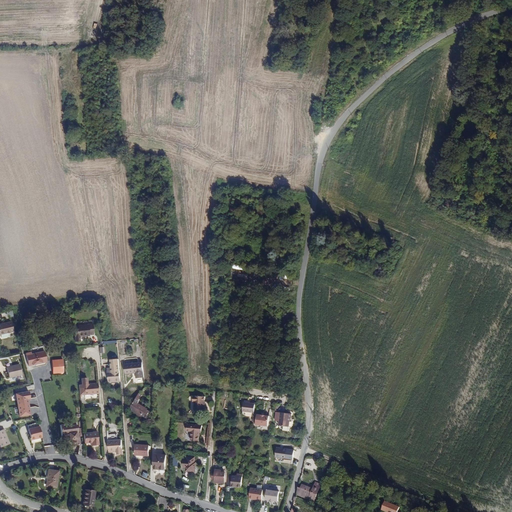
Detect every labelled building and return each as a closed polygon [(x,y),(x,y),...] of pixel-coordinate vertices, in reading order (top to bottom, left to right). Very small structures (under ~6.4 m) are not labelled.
[(89,321),(86,322),(87,331),(90,331),(94,330),(93,320),(89,320),(89,321)] [(0,324),(0,335),(14,332),(12,322),(0,324)] [(79,333),(87,333),(87,331),(86,322),(79,322),(75,323),(76,333),(76,338),(80,338),(79,333)] [(27,351),(30,363),(48,359),(45,348),(31,352),(31,350),(27,351)] [(63,356),(52,358),(54,372),(65,370),(63,356)] [(110,382),(108,382),(108,383),(120,382),(120,370),(119,359),(114,360),(115,370),(116,381),(110,382)] [(21,362),(11,364),(14,375),(23,373),(21,362)] [(132,363),(133,373),(136,373),(137,378),(144,377),(142,362),(132,363)] [(80,382),(81,392),(92,391),(91,383),(91,381),(89,381),(87,381),(85,381),(84,381),(82,381),(80,382)] [(15,393),(16,417),(30,416),(28,392),(15,393)] [(204,403),(204,399),(204,395),(193,394),(193,399),(194,400),(194,407),(204,409),(205,403),(204,403)] [(143,416),(144,405),(138,402),(139,401),(136,399),(130,408),(133,410),(134,409),(136,410),(134,412),(141,416),(142,415),(143,416)] [(255,413),(255,405),(246,404),(245,411),(255,413)] [(290,427),(291,421),(291,419),(292,419),(293,414),(282,412),(280,425),(285,426),(284,430),(289,431),(291,432),(291,431),(292,429),(291,429),(291,427),(290,427)] [(258,415),(257,426),(269,427),(270,416),(258,415)] [(77,421),(61,423),(62,433),(69,432),(69,438),(72,437),(72,444),(80,442),(77,421)] [(192,429),(191,438),(199,439),(200,430),(203,430),(204,424),(189,422),(188,429),(192,429)] [(34,439),(42,437),(39,427),(28,430),(30,439),(34,438),(34,439)] [(0,448),(0,449),(11,445),(5,431),(1,432),(0,429),(0,448)] [(86,440),(93,440),(95,439),(96,442),(100,441),(99,430),(95,430),(96,436),(86,437),(86,440)] [(108,438),(108,448),(116,448),(117,451),(122,451),(121,437),(108,438)] [(278,448),(277,456),(288,458),(289,449),(278,448)] [(155,453),(153,467),(165,468),(166,454),(155,453)] [(185,465),(185,470),(193,471),(194,463),(193,463),(193,457),(186,456),(186,459),(183,459),(182,465),(185,465)] [(224,477),(225,469),(220,468),(215,468),(212,467),(211,475),(214,475),(224,477)] [(48,468),(48,485),(58,486),(58,469),(48,468)] [(237,483),(239,469),(238,469),(238,473),(229,472),(227,481),(237,483)] [(304,484),(303,487),(309,490),(308,493),(312,495),(310,500),(315,502),(322,485),(317,483),(314,489),(311,487),(308,485),(304,484)] [(299,486),(297,494),(310,500),(312,495),(308,493),(309,490),(303,487),(299,486)] [(83,505),(92,507),(95,492),(84,490),(83,505)] [(254,499),(258,500),(263,501),(264,493),(251,491),(250,500),(254,501),(254,499)] [(267,502),(270,502),(269,503),(274,504),(274,503),(277,503),(278,493),(269,491),(267,502)]
